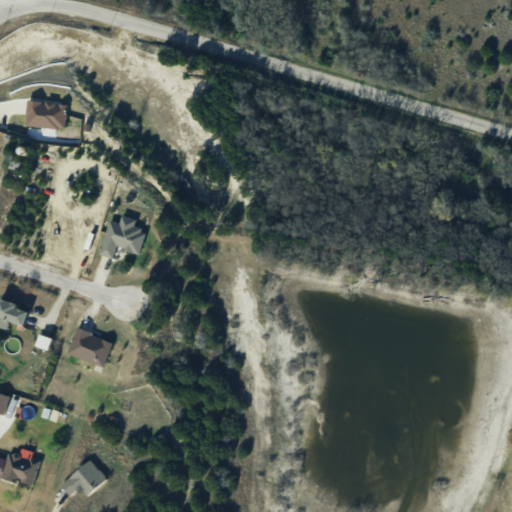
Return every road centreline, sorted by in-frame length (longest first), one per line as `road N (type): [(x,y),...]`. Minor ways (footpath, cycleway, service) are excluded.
road 1 (residential): [(0,14),(52,6),(90,14),(511,135)]
road 2 (residential): [(0,263),(134,306)]
